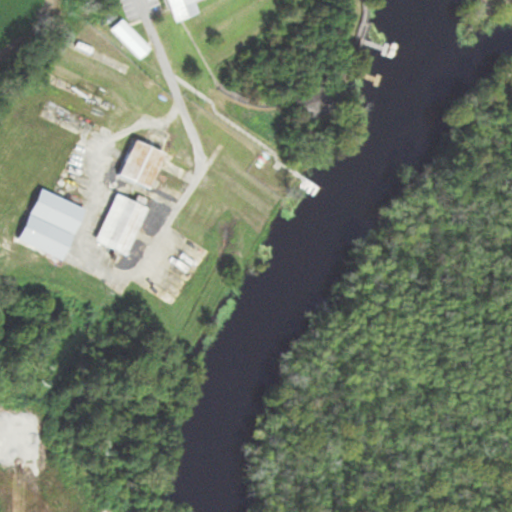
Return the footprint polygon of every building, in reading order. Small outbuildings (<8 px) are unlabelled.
[(167,10),(163,0),(190,0),(191,1),(167,10)] [(136,60),(109,31),(119,21),(147,50),(136,60)] [(144,190),(116,175),(132,142),(161,156),(144,190)] [(70,236),(28,215),(40,190),(82,211),(70,236)] [(122,256),(92,242),(113,196),(131,204),(134,196),(142,200),(139,208),(142,209),(122,256)] [(58,261),(16,240),(27,217),(69,237),(58,261)] [(122,474),(88,472),(91,433),(125,435),(122,474)]
